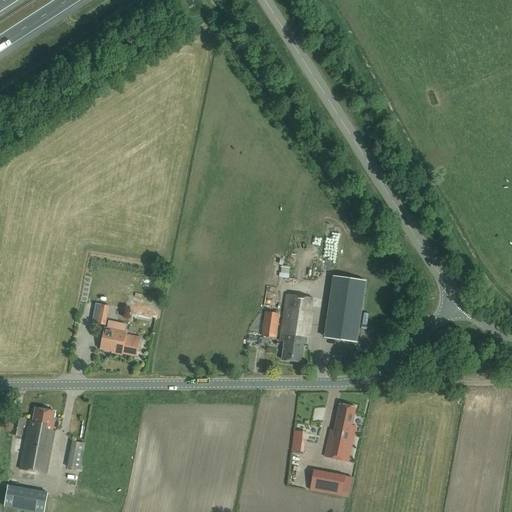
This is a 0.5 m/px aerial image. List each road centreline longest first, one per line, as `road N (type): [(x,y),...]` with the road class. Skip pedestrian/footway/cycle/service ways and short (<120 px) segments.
road 1 (tertiary): [(0,385),(350,382),(388,363),(460,300)]
road 2 (track): [(178,0),(196,16),(211,10),(438,319)]
road 3 (tertiary): [(460,300),(265,0)]
road 4 (track): [(493,286),(309,0)]
road 5 (track): [(0,99),(149,0)]
